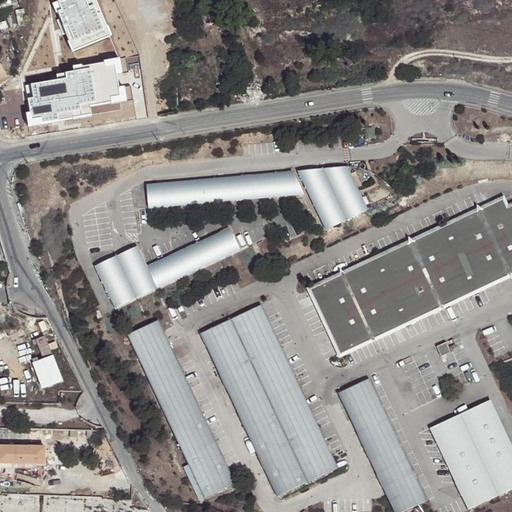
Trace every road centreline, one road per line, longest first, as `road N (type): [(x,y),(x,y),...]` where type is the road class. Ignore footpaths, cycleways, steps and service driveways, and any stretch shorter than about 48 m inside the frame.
road 1 (unclassified): [(0,156),(407,90),(511,104)]
road 2 (unclassified): [(158,511),(39,289),(0,172)]
